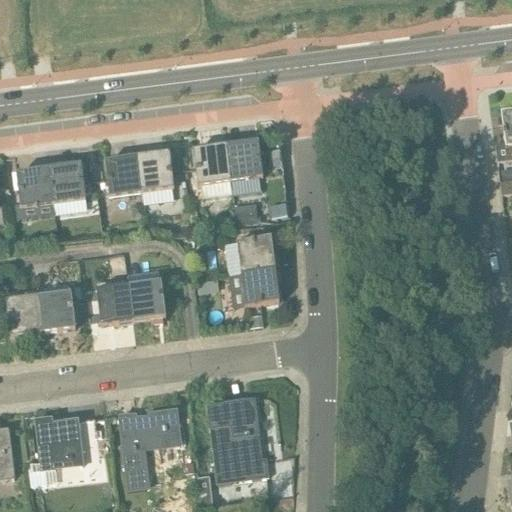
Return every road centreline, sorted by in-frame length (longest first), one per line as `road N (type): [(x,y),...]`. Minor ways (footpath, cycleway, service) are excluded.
road 1 (residential): [(0,389),(323,349)]
road 2 (residential): [(0,145),(301,107)]
road 3 (tertiary): [(0,105),(296,67)]
road 4 (residential): [(323,349),(301,107)]
road 5 (residential): [(487,326),(460,86)]
road 6 (residential): [(470,511),(487,326)]
road 7 (residential): [(320,511),(323,349)]
road 8 (residential): [(301,107),(460,86)]
road 9 (tertiary): [(296,67),(455,47)]
